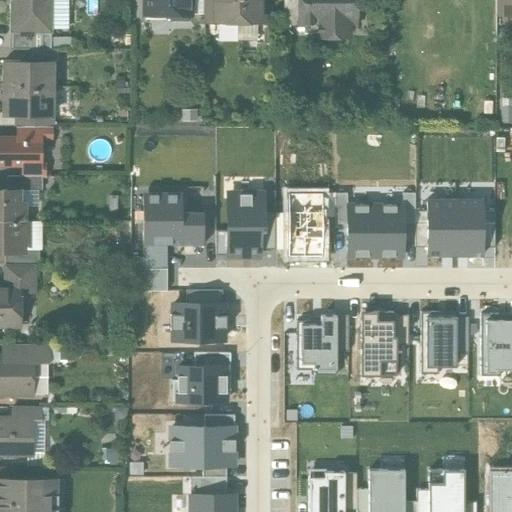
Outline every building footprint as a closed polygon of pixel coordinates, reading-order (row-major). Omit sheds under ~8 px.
[(11,0),(11,31),(42,32),(50,32),(50,0),(11,0)] [(143,0),(144,16),(191,16),(190,0),(143,0)] [(215,17),(215,0),(203,0),(203,23),(218,23),(218,17),(215,17)] [(215,0),(215,17),(218,17),(256,17),(259,17),(259,8),(258,0),(215,0)] [(299,22),(298,0),(282,0),(283,22),(299,22)] [(298,0),(299,22),(299,26),(316,26),(316,37),(348,37),(348,25),(355,25),(355,5),(354,0),(298,0)] [(483,10),(483,0),(451,0),(451,34),(483,35),(483,10)] [(495,0),(483,0),(483,10),(495,10),(495,0)] [(509,15),(509,2),(507,2),(507,0),(495,0),(495,10),(495,15),(509,15)] [(259,8),(259,17),(256,17),(256,24),(271,24),(271,8),(259,8)] [(42,32),(11,31),(11,50),(31,50),(42,50),(42,32)] [(42,50),(31,50),(31,62),(52,62),(52,63),(57,63),(57,50),(42,50)] [(4,62),(3,89),(52,89),(52,63),(52,62),(31,62),(4,62)] [(3,89),(3,116),(16,116),(52,116),(52,89),(3,89)] [(52,116),(16,116),(16,128),(52,128),(52,116)] [(52,128),(16,128),(16,140),(41,140),(41,141),(52,141),(52,128)] [(0,165),(21,166),(41,166),(41,164),(41,141),(41,140),(16,140),(0,139),(0,165)] [(41,166),(21,166),(21,178),(41,178),(45,178),(45,164),(41,164),(41,166)] [(41,178),(21,178),(7,178),(7,191),(18,191),(41,191),(41,178)] [(0,221),(23,222),(23,204),(18,205),(18,191),(7,191),(0,191),(0,221)] [(142,193),(142,256),(161,256),(161,245),(203,245),(203,213),(182,213),(182,193),(142,193)] [(259,257),(259,250),(259,229),(262,229),(262,214),(262,193),(227,194),(227,231),(227,255),(227,258),(259,257)] [(402,206),(402,224),(414,224),(414,212),(414,193),(402,193),(402,206)] [(334,224),(346,224),(346,205),(346,194),(334,194),(334,224)] [(306,257),(321,257),(320,196),(287,196),(287,254),(306,253),(306,257)] [(426,200),(426,212),(426,248),(426,256),(441,256),(441,252),(454,252),(454,200),(426,200)] [(482,200),(454,200),(454,252),(467,252),(467,256),(482,256),(482,248),(482,212),(482,200)] [(374,205),(346,205),(346,224),(346,257),(374,258),(374,205)] [(402,206),(374,205),(374,258),(402,258),(402,224),(402,206)] [(426,212),(414,212),(414,224),(414,248),(426,248),(426,212)] [(494,212),(482,212),(482,248),(494,248),(494,212)] [(259,250),(274,250),(274,214),(262,214),(262,229),(259,229),(259,250)] [(0,221),(0,251),(5,252),(23,252),(23,251),(23,222),(0,221)] [(227,255),(227,231),(215,231),(215,255),(227,255)] [(23,251),(23,252),(5,252),(4,266),(34,266),(38,266),(38,251),(23,251)] [(161,269),(161,256),(142,256),(130,256),(130,269),(161,269)] [(34,266),(4,266),(4,288),(19,288),(19,293),(34,293),(34,266)] [(0,327),(19,328),(19,293),(19,288),(4,288),(0,287),(0,327)] [(222,304),(222,292),(186,292),(186,304),(222,304)] [(224,304),(222,304),(186,304),(171,304),(171,314),(170,314),(170,331),(172,331),(172,340),(224,340),(224,328),(226,328),(226,316),(224,316),(224,304)] [(456,353),(455,317),(437,317),(438,312),(420,312),(419,374),(438,374),(438,367),(455,367),(456,353)] [(511,320),(497,320),(497,314),(480,314),(480,376),(499,376),(499,370),(511,370),(511,320)] [(391,347),(391,317),(391,315),(358,315),(358,377),(391,377),(391,347)] [(336,352),(335,316),(320,316),(320,325),(310,325),(310,321),(296,321),(296,370),(313,370),(313,376),(336,376),(336,352)] [(336,352),(348,352),(348,316),(335,316),(336,352)] [(408,347),(408,317),(391,317),(391,347),(408,347)] [(456,353),(468,353),(468,317),(455,317),(456,353)] [(13,346),(13,358),(31,358),(31,364),(49,365),(49,346),(13,346)] [(226,353),(193,354),(193,368),(226,368),(226,353)] [(0,395),(31,396),(31,364),(31,358),(13,358),(0,357),(0,395)] [(229,368),(226,368),(193,368),(176,367),(176,380),(172,380),(171,401),(225,402),(226,383),(229,383),(229,368)] [(12,420),(27,420),(27,421),(41,421),(41,408),(12,408),(12,420)] [(234,428),(234,416),(203,416),(203,428),(234,428)] [(0,419),(0,455),(27,456),(27,421),(27,420),(12,420),(0,419)] [(234,466),(234,428),(203,428),(170,428),(169,466),(202,466),(225,466),(234,466)] [(202,466),(202,478),(225,478),(225,466),(202,466)] [(0,480),(16,481),(16,467),(0,467),(0,480)] [(403,511),(404,502),(404,470),(368,470),(368,490),(367,511),(403,511)] [(463,511),(464,502),(464,470),(428,470),(428,490),(427,511),(463,511)] [(343,511),(344,510),(343,474),(343,472),(323,472),(323,477),(308,477),(307,511),(343,511)] [(356,510),(355,490),(355,474),(343,474),(344,510),(356,510)] [(189,478),(189,496),(225,496),(225,478),(202,478),(189,478)] [(0,511),(50,511),(50,481),(16,481),(0,480),(0,511)] [(367,511),(368,490),(355,490),(356,510),(355,511),(367,511)] [(415,511),(427,511),(428,490),(415,490),(416,502),(415,511)] [(225,496),(189,496),(189,511),(233,511),(233,496),(225,496)] [(415,511),(416,502),(404,502),(403,511),(415,511)] [(475,511),(476,502),(464,502),(463,511),(475,511)]
